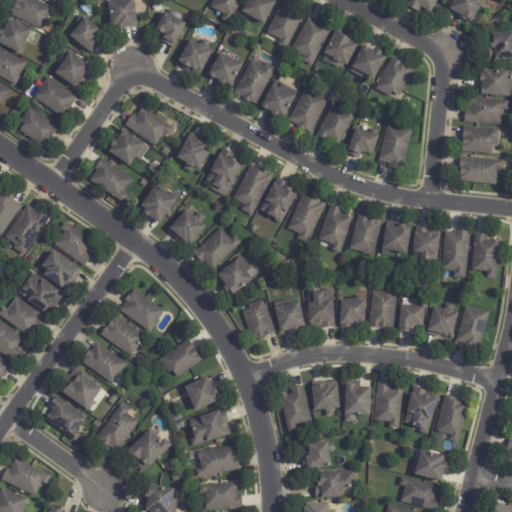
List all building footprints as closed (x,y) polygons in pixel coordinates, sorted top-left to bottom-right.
[(36,0),(53,9),(45,23),(42,22),(38,30),(10,16),(17,2),(16,2),(17,0),(36,0)] [(133,0),(134,1),(137,27),(125,29),(125,30),(117,31),(117,26),(111,27),(108,2),(124,0),(133,0)] [(242,0),(230,24),(222,20),(225,15),(211,7),(214,0),(242,0)] [(271,0),(276,3),(264,24),(242,13),(249,0),(271,0)] [(286,0),(291,2),(286,10),(298,16),(299,14),(304,17),(286,50),(279,45),(281,40),(267,33),(284,0),(286,0)] [(429,12),(421,8),(419,12),(407,6),(410,0),(438,0),(431,14),(429,12)] [(485,0),(483,3),(472,24),(461,18),(462,16),(451,10),(456,0),(485,0)] [(184,23),(186,25),(173,48),(168,45),(169,42),(163,39),(165,35),(155,30),(165,13),(184,23)] [(96,38),(95,39),(99,43),(91,53),(88,51),(88,52),(70,37),(85,18),(100,31),(96,36),(97,37),(96,38)] [(310,19),(319,23),(321,20),(333,27),(312,66),(302,61),(304,57),(293,50),(309,18),(310,19)] [(31,31),(19,55),(0,45),(0,39),(1,38),(0,37),(0,32),(1,31),(3,32),(9,20),(31,31)] [(338,33),(343,35),(343,36),(354,43),(354,45),(358,47),(347,66),(341,64),(339,69),(331,65),(334,59),(325,54),(336,32),(338,33)] [(490,59),(489,42),(494,41),(493,35),(511,33),(511,58),(496,60),(496,59),(490,60),(490,59)] [(201,44),(208,48),(207,50),(213,53),(200,75),(190,70),(189,72),(177,65),(190,40),(200,46),(200,44),(201,44)] [(366,47),(375,52),(376,50),(382,54),(381,56),(387,59),(375,80),(366,75),(364,79),(350,72),(364,46),(366,47)] [(0,48),(26,64),(19,77),(20,78),(15,86),(0,77),(0,48)] [(89,69),(83,78),(85,80),(78,90),(55,75),(69,53),(90,67),(89,69)] [(224,56),(243,66),(231,88),(226,85),(225,88),(219,84),(220,82),(208,76),(220,54),(224,56)] [(394,59),(401,63),(401,64),(413,71),(400,97),(392,93),(390,97),(376,90),(392,58),(394,59)] [(253,61),(264,67),(266,63),(276,68),(257,106),(250,102),(250,103),(244,100),(245,98),(235,93),(252,60),(253,61)] [(317,67),(325,71),(321,78),(313,74),(317,67)] [(509,73),(508,83),(511,83),(511,98),(482,95),(483,83),(481,83),(481,75),(484,75),(484,70),(509,72),(509,73)] [(311,77),(316,79),(313,85),(308,83),(311,77)] [(76,99),(71,108),(72,109),(68,115),(67,114),(63,120),(35,100),(40,92),(38,91),(47,78),(77,99),(76,99)] [(0,85),(11,93),(2,105),(0,104),(0,85)] [(283,85),(298,93),(284,120),(279,117),(278,119),(271,116),(273,113),(262,108),(273,86),(280,89),(282,85),(283,85)] [(320,97),(328,101),(310,134),(305,131),(304,132),(298,129),(299,127),(289,121),(306,89),(320,97)] [(502,127),(465,123),(466,110),(471,110),(472,99),(509,102),(508,111),(503,111),(502,127)] [(349,111),(350,109),(357,113),(339,146),(331,141),(328,146),(315,139),(333,106),(348,114),(349,111)] [(58,130),(45,148),(20,131),(24,125),(20,122),(30,108),(59,129),(58,130)] [(126,125),(133,115),(137,118),(139,115),(139,114),(143,108),(174,130),(169,137),(164,134),(155,147),(125,126),(126,125)] [(388,126),(412,133),(402,172),(389,168),(390,164),(379,161),(388,126)] [(498,147),(498,148),(493,147),(492,155),(463,153),(464,138),(463,138),(464,127),(500,131),(498,147)] [(370,135),(379,138),(371,157),(361,153),(359,159),(347,154),(356,129),(370,135)] [(113,144),(115,141),(116,142),(123,132),(148,149),(139,161),(136,158),(130,167),(109,153),(113,148),(111,147),(113,144)] [(191,139),(207,147),(206,149),(210,152),(200,171),(194,168),(191,173),(184,169),(187,164),(177,159),(189,137),(191,139)] [(225,150),(231,154),(229,157),(239,162),(237,165),(242,167),(226,198),(211,190),(213,186),(205,182),(223,149),(225,150)] [(461,169),(461,168),(460,168),(461,158),(505,162),(504,169),(498,169),(497,179),(499,179),(498,186),(460,182),(461,169)] [(92,178),(97,171),(95,170),(102,159),(132,180),(123,193),(128,197),(122,204),(90,181),(92,178)] [(253,166),(268,174),(267,175),(272,178),(252,217),(241,212),(245,205),(234,199),(251,165),(253,166)] [(278,179),(285,183),(283,186),(293,191),(292,194),(296,197),(282,224),(267,216),(268,215),(261,211),(278,179)] [(160,225),(149,218),(143,214),(144,214),(139,210),(155,187),(176,202),(160,225)] [(13,199),(21,205),(1,235),(0,234),(0,193),(2,191),(7,194),(8,193),(13,197),(12,199),(13,199)] [(189,200),(193,194),(199,198),(195,204),(189,200)] [(305,195),(314,199),(314,198),(321,200),(320,202),(326,205),(308,245),(297,240),(299,235),(288,230),(303,194),(305,195)] [(30,207),(38,212),(39,210),(49,218),(24,254),(14,247),(16,244),(5,237),(28,205),(30,207)] [(332,207),(343,210),(341,215),(353,219),(340,255),(332,252),(334,246),(318,240),(331,206),(332,207)] [(189,244),(187,243),(186,244),(181,240),(179,242),(168,232),(186,212),(194,219),(200,213),(206,219),(201,225),(205,229),(190,246),(189,244)] [(361,216),(383,222),(374,257),(349,251),(358,216),(361,216)] [(93,245),(87,253),(91,255),(84,266),(54,244),(64,231),(60,228),(64,221),(94,243),(93,245)] [(400,227),(407,228),(406,232),(412,232),(408,256),(382,251),(386,227),(399,229),(399,227),(400,227)] [(201,263),(194,255),(220,229),(231,241),(236,237),(242,244),(213,271),(205,263),(203,264),(201,263)] [(428,238),(441,240),(438,260),(433,259),(431,269),(420,268),(421,258),(413,257),(415,237),(420,238),(421,231),(427,232),(427,238),(428,238)] [(460,233),(470,234),(466,280),(453,279),(454,272),(442,271),(446,233),(458,234),(458,233),(460,233)] [(477,235),(488,236),(488,241),(500,242),(497,279),(488,279),(488,273),(472,272),(475,235),(477,235)] [(80,272),(66,291),(43,274),(47,268),(41,264),(53,249),(81,271),(80,272)] [(248,269),(250,271),(245,274),(251,282),(230,300),(214,280),(240,259),(248,269)] [(63,296),(57,304),(59,305),(58,307),(53,304),(50,307),(47,305),(44,311),(19,293),(22,288),(29,278),(30,279),(34,272),(64,294),(63,296)] [(121,310),(127,301),(125,299),(129,293),(131,294),(134,289),(164,311),(150,332),(120,310),(121,310)] [(332,292),(335,329),(322,330),(322,328),(310,329),(307,291),(315,291),(315,293),(324,293),(323,292),(324,291),(328,290),(329,292),(332,292)] [(396,300),(394,330),(369,328),(373,292),(389,294),(388,299),(396,300)] [(45,319),(39,328),(35,326),(28,336),(0,315),(0,311),(3,307),(7,310),(17,297),(46,318),(45,319)] [(275,334),(253,342),(243,314),(250,311),(248,306),(263,300),(275,333),(275,334)] [(355,302),(365,303),(364,326),(353,326),(353,328),(340,328),(341,302),(355,302)] [(294,334),(293,331),(281,334),(275,310),(299,304),(305,328),(301,329),(301,332),(294,334)] [(416,308),(425,309),(423,330),(412,328),(412,334),(398,333),(401,306),(416,308)] [(445,310),(453,312),(453,314),(459,316),(453,337),(448,336),(448,338),(441,336),(440,338),(427,335),(435,308),(445,311),(445,310)] [(490,314),(480,350),(474,348),(474,350),(467,348),(468,345),(457,342),(466,308),(490,314)] [(138,347),(131,356),(101,334),(107,326),(108,326),(116,315),(147,337),(142,344),(141,343),(138,347)] [(25,341),(20,349),(22,351),(14,362),(0,351),(0,321),(26,340),(25,341)] [(190,341),(203,360),(178,377),(173,370),(169,373),(159,359),(189,340),(190,341)] [(118,376),(118,377),(116,375),(110,383),(82,363),(86,357),(85,356),(89,350),(91,352),(97,343),(127,364),(118,376)] [(11,368),(4,377),(3,376),(0,380),(0,357),(12,366),(11,368)] [(101,388),(93,400),(95,402),(89,411),(60,389),(75,369),(101,388)] [(209,379),(213,388),(216,387),(219,393),(218,393),(220,398),(196,409),(186,386),(208,376),(209,379)] [(334,385),(338,384),(340,406),(333,407),(334,415),(326,416),(325,408),(315,409),(312,385),(315,385),(315,384),(326,382),(326,384),(333,383),(333,385),(334,385)] [(380,383),(392,384),(391,389),(403,390),(399,428),(390,427),(390,421),(375,420),(378,382),(380,383)] [(360,386),(371,386),(370,414),(356,414),(355,423),(345,422),(346,383),(356,384),(356,385),(360,386)] [(284,395),(292,392),(291,388),(303,385),(312,421),(296,425),(297,430),(289,432),(280,395),(284,395)] [(417,387),(425,389),(423,394),(431,396),(431,397),(437,398),(429,434),(421,432),(423,426),(414,424),(414,426),(405,424),(413,392),(414,392),(415,387),(417,387)] [(109,401),(113,395),(118,398),(113,405),(109,401)] [(447,395),(453,397),(452,399),(469,403),(459,442),(450,440),(452,435),(436,431),(445,395),(447,395)] [(80,426),(77,430),(81,433),(75,441),(45,419),(52,409),(49,406),(56,396),(86,418),(80,426)] [(129,414),(139,421),(118,451),(109,445),(107,446),(102,443),(104,441),(98,437),(121,403),(131,410),(128,413),(129,414)] [(226,412),(229,423),(227,424),(230,433),(193,446),(191,438),(195,437),(192,428),(203,424),(200,417),(219,410),(219,411),(225,410),(226,412)] [(97,420),(102,424),(98,428),(94,424),(97,420)] [(181,421),(183,427),(177,429),(175,424),(181,421)] [(150,430),(161,441),(165,438),(171,445),(143,471),(126,453),(129,451),(128,450),(150,430)] [(305,469),(303,456),(306,455),(305,446),(328,441),(329,444),(333,443),(334,451),(329,451),(332,464),(305,469)] [(236,455),(236,456),(237,456),(240,469),(197,478),(195,470),(202,468),(198,452),(234,445),(236,455)] [(447,466),(446,469),(445,469),(442,481),(410,473),(414,458),(419,459),(421,449),(445,455),(444,461),(448,462),(447,466)] [(46,484),(41,482),(34,496),(1,480),(7,468),(10,469),(15,459),(50,476),(46,484)] [(165,463),(174,460),(176,467),(167,470),(165,463)] [(322,496),(316,496),(315,484),(318,484),(318,478),(321,478),(320,472),(356,470),(356,478),(351,478),(352,487),(354,487),(354,493),(353,493),(353,496),(322,498),(322,496)] [(438,489),(435,498),(440,499),(436,511),(401,502),(405,486),(400,485),(402,476),(438,486),(438,489)] [(237,483),(237,490),(236,490),(236,495),(242,495),(243,508),(206,510),(205,492),(200,493),(199,485),(237,483)] [(174,492),(172,499),(178,500),(175,511),(162,511),(143,509),(144,503),(142,502),(144,489),(149,490),(150,484),(174,488),(174,492)] [(0,511),(0,494),(3,488),(29,499),(23,511),(0,511)] [(329,504),(329,509),(331,509),(331,510),(336,510),(335,511),(304,511),(304,507),(307,507),(307,502),(329,503),(329,504)] [(491,511),(492,509),(493,510),(495,503),(511,507),(511,511),(491,511)]
